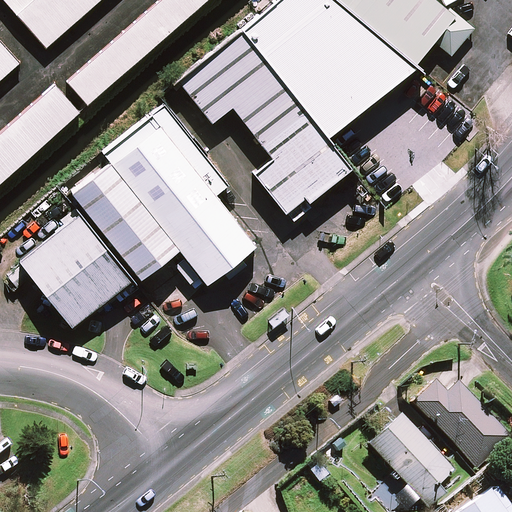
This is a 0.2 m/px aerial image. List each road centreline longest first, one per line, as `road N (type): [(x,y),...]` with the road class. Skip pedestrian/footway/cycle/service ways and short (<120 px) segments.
road 1 (secondary): [(169,467),(418,263)]
road 2 (residential): [(0,366),(40,369),(101,394),(169,467)]
road 3 (residential): [(511,363),(418,263)]
road 4 (secondary): [(418,263),(511,175)]
